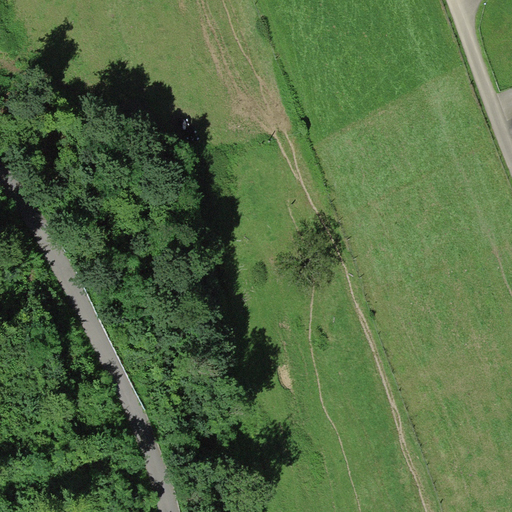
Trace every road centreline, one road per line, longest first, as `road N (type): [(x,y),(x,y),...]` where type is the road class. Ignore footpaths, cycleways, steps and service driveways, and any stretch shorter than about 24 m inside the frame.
road 1 (unclassified): [(169,511),(94,322),(0,169)]
road 2 (unclassified): [(452,0),(511,144)]
